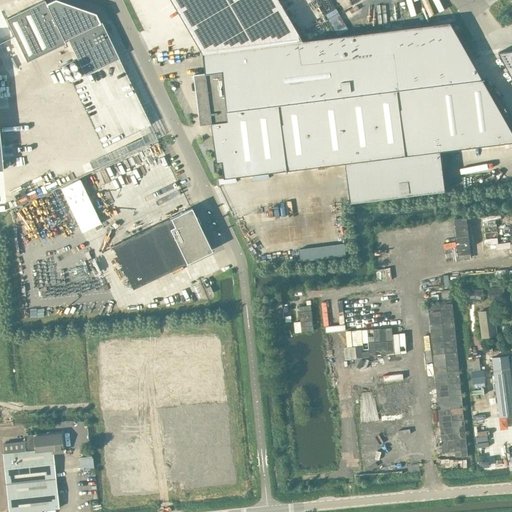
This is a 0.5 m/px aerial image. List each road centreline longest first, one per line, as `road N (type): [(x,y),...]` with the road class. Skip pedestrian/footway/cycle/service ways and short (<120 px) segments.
road 1 (unclassified): [(115,0),(242,271)]
road 2 (unclassified): [(261,511),(511,487)]
